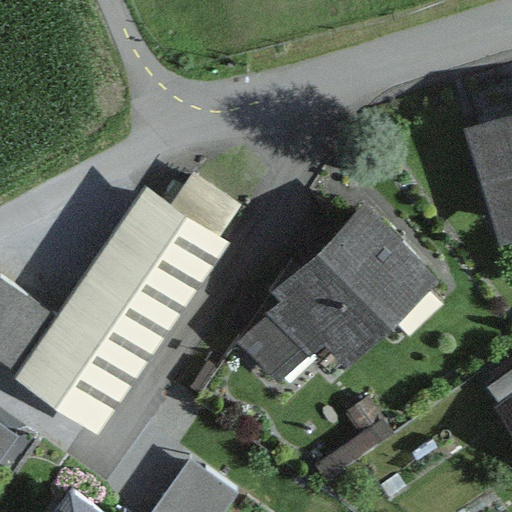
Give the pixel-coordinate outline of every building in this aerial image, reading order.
[(511,227),(511,99),(463,114),(499,231),(511,227)] [(0,351),(16,362),(11,368),(95,426),(230,234),(220,227),(240,197),(192,164),(171,193),(146,176),(55,306),(0,267),(0,351)] [(270,277),(280,288),(234,330),(277,377),(324,335),(343,355),(436,270),(363,191),(270,277)] [(511,359),(486,378),(499,397),(494,401),(511,426),(511,359)] [(394,429),(368,391),(343,408),(358,430),(315,460),(326,476),(394,429)] [(0,451),(18,427),(0,414),(0,451)] [(116,510),(68,477),(42,511),(220,511),(240,485),(189,449),(143,511),(141,511),(124,499),(116,510)]
